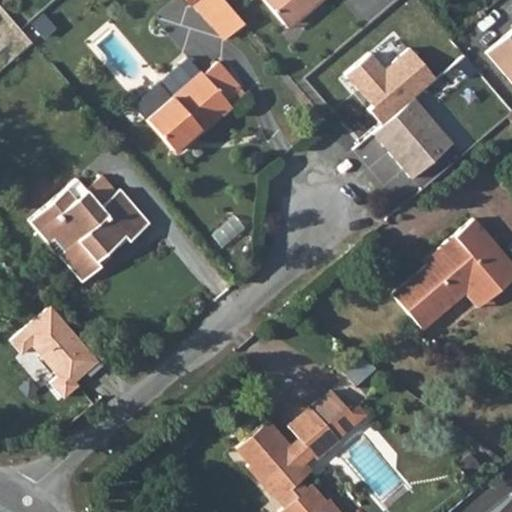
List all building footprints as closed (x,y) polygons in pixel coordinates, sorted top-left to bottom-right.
[(229,0),(197,0),(225,33),(245,17),(229,0)] [(308,0),(315,0),(317,2),(318,0),(269,0),(286,20),(308,0)] [(315,0),(308,0),(286,20),(290,24),(317,2),(315,0)] [(511,30),(488,51),(511,79),(511,30)] [(172,145),(196,124),(200,129),(231,102),(225,95),(238,84),(216,58),(204,68),(202,65),(171,91),(161,80),(157,84),(152,78),(131,96),(172,145)] [(457,154),(410,98),(368,133),(389,158),(393,156),(396,160),(393,163),(415,189),(457,154)] [(196,124),(172,145),(175,149),(200,129),(196,124)] [(93,244),(98,250),(108,242),(128,226),(133,233),(152,217),(122,182),(103,198),(79,170),(48,197),(53,203),(34,219),(49,237),(57,231),(66,243),(59,248),(71,262),(93,244)] [(48,197),(29,212),(34,219),(53,203),(48,197)] [(437,247),(388,290),(418,325),(456,292),(468,283),(482,299),(511,274),(511,263),(469,213),(434,243),(437,247)] [(57,231),(49,237),(59,248),(66,243),(57,231)] [(93,244),(71,262),(82,276),(114,249),(108,242),(98,250),(93,244)] [(468,283),(456,292),(470,309),(482,299),(468,283)] [(85,339),(51,298),(10,332),(21,345),(31,337),(57,368),(49,375),(62,390),(77,378),(74,374),(93,358),(96,362),(108,352),(92,333),(85,339)] [(328,420),(349,402),(331,381),(310,399),(328,420)] [(364,406),(356,397),(349,402),(328,420),(310,399),(309,398),(285,417),(297,431),(288,439),(265,412),(233,439),(246,455),(244,457),(269,487),(277,481),(290,496),(279,506),(283,511),(349,511),(333,493),(327,498),(310,479),(306,483),(297,472),(308,464),(301,454),(309,447),(313,450),(364,406)] [(511,511),(511,494),(490,511),(511,511)]
